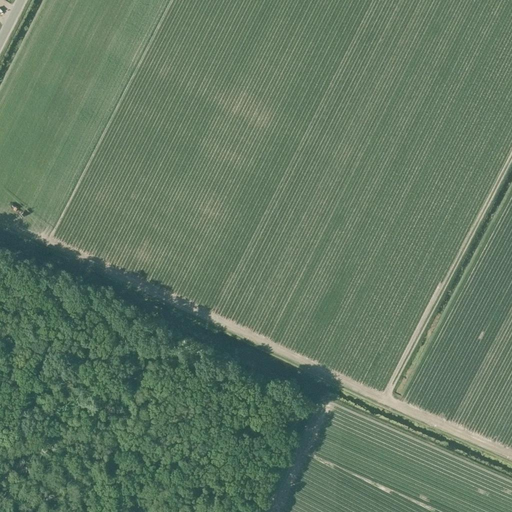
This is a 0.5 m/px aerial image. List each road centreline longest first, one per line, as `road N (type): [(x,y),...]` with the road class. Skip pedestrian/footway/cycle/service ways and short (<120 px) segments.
road 1 (track): [(511,155),(384,400),(0,215)]
road 2 (track): [(384,400),(511,456)]
